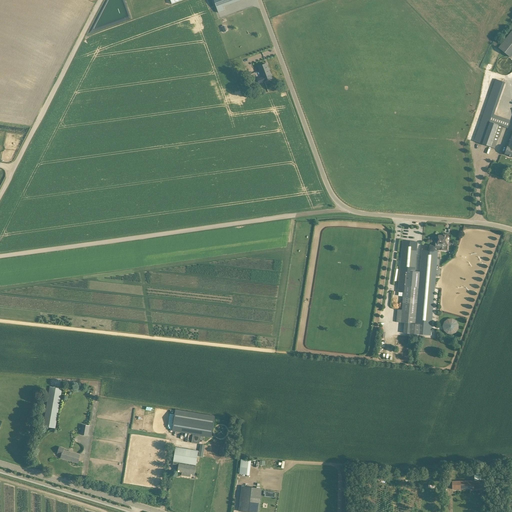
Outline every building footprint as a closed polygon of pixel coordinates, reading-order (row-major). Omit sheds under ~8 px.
[(220,12),(224,11),(220,0),(213,0),(217,9),(219,8),(220,12)] [(511,27),(497,48),(510,58),(511,54),(511,27)] [(511,60),(510,59),(509,58),(507,57),(505,57),(503,58),(502,58),(500,59),(499,60),(498,62),(497,63),(496,65),(496,67),(497,69),(497,70),(498,72),(499,73),(501,74),(503,75),(504,76),(506,76),(508,75),(509,75),(511,74),(511,72),(511,60)] [(260,83),(263,81),(263,82),(268,80),(269,80),(270,80),(269,79),(272,78),(266,64),(258,67),(262,78),(259,79),(260,83)] [(510,122),(493,116),(484,113),(474,141),(495,148),(498,137),(499,137),(503,127),(507,128),(510,122)] [(448,251),(449,246),(449,235),(444,234),(444,236),(438,235),(438,241),(434,241),(433,246),(442,247),(442,251),(448,251)] [(440,257),(437,257),(438,251),(427,250),(422,250),(420,272),(415,272),(417,242),(402,241),(397,292),(398,292),(399,292),(403,292),(403,295),(401,309),(400,323),(404,323),(404,325),(403,334),(431,336),(431,325),(436,276),(440,277),(441,268),(439,268),(440,257)] [(443,333),(458,333),(458,319),(443,319),(443,333)] [(55,428),(62,389),(50,386),(43,426),(55,428)] [(82,424),(80,435),(88,436),(90,426),(82,424)] [(199,444),(201,436),(193,435),(192,443),(199,444)] [(178,471),(194,474),(198,451),(176,447),(173,464),(179,465),(178,471)] [(63,450),(63,449),(64,448),(61,448),(59,449),(58,451),(59,454),(62,454),(61,458),(78,463),(80,455),(74,453),(63,450)] [(243,458),(241,473),(251,475),(253,459),(243,458)] [(452,481),(452,489),(470,489),(482,488),(482,480),(452,481)] [(246,511),(258,511),(260,499),(262,489),(242,486),(238,511),(246,511)]
